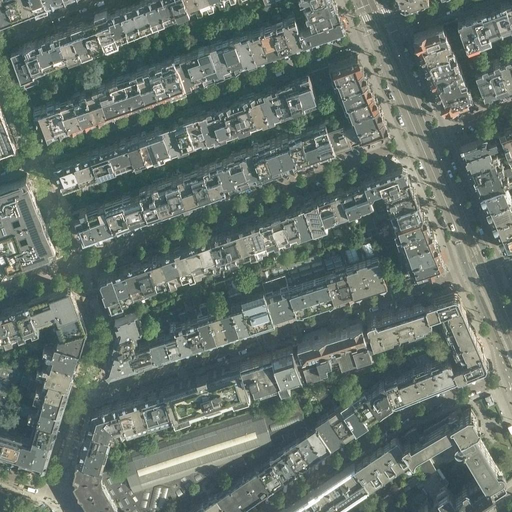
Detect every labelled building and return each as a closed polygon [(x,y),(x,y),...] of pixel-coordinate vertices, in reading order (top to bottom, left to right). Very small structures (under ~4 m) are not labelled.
[(12,16),(6,0),(0,0),(0,18),(1,21),(12,16)] [(24,12),(18,0),(6,0),(12,16),(24,12)] [(35,7),(32,0),(18,0),(24,12),(35,7)] [(154,23),(145,0),(137,0),(132,2),(142,27),(154,23)] [(166,18),(159,0),(145,0),(154,23),(166,18)] [(178,14),(172,0),(159,0),(166,18),(178,14)] [(190,8),(186,0),(172,0),(178,14),(190,9),(190,8)] [(203,9),(199,0),(186,0),(190,8),(195,6),(197,11),(203,9)] [(213,5),(211,0),(199,0),(203,9),(213,5)] [(337,4),(336,3),(336,4),(334,0),(314,0),(307,3),(309,9),(306,10),(308,15),(312,14),(337,4)] [(511,34),(511,20),(505,1),(493,5),(502,30),(509,27),(511,35),(511,34)] [(142,27),(132,2),(120,7),(129,32),(142,27)] [(341,16),(341,15),(337,4),(312,14),(314,20),(312,21),(314,26),(341,16)] [(502,30),(493,5),(481,10),(491,38),(492,42),(497,40),(494,32),(502,30)] [(129,32),(120,7),(108,11),(117,36),(129,32)] [(491,38),(481,10),(469,14),(479,42),(491,38)] [(117,36),(108,11),(95,16),(104,40),(105,40),(107,45),(112,43),(110,38),(117,36)] [(479,42),(469,14),(458,18),(468,46),(479,42)] [(104,40),(95,16),(83,21),(92,45),(94,50),(100,48),(98,43),(104,40)] [(303,42),(343,28),(346,27),(345,25),(341,16),(314,26),(306,29),(304,27),(298,29),(303,42)] [(298,29),(295,20),(295,19),(290,21),(289,18),(282,20),(283,23),(291,46),(303,42),(298,29)] [(92,45),(83,21),(71,26),(80,49),(82,54),(88,52),(86,47),(92,45)] [(291,46),(283,23),(278,26),(277,22),(271,25),(272,28),(280,50),(291,46)] [(448,36),(443,24),(438,25),(414,34),(419,46),(448,36)] [(80,49),(71,26),(59,30),(68,56),(70,59),(75,57),(73,52),(80,49)] [(280,50),(272,28),(266,30),(265,27),(259,29),(260,32),(268,55),(280,50)] [(68,56),(59,30),(47,35),(57,60),(68,56)] [(256,59),(247,33),(247,31),(234,35),(244,63),(256,59)] [(268,55),(260,32),(255,34),(254,31),(247,33),(256,59),(268,55)] [(57,60),(47,35),(35,39),(45,65),(57,60)] [(244,63),(234,35),(222,40),(232,68),(244,63)] [(448,50),(446,43),(450,42),(448,36),(419,46),(424,58),(448,50)] [(45,65),(35,39),(24,44),(34,69),(45,65)] [(232,68),(222,40),(210,44),(220,72),(232,68)] [(34,69),(24,44),(11,49),(25,86),(39,81),(34,69)] [(137,53),(149,48),(148,44),(135,49),(137,53)] [(220,72),(210,44),(198,48),(208,76),(220,72)] [(208,76),(198,48),(186,52),(196,80),(208,76)] [(458,61),(455,55),(451,56),(448,50),(424,58),(430,71),(458,61)] [(196,80),(186,52),(174,56),(185,85),(196,80)] [(333,78),(362,66),(363,66),(358,54),(332,63),(333,63),(319,68),(324,81),(333,78)] [(511,83),(511,58),(511,57),(511,55),(505,57),(506,59),(500,62),(508,85),(511,83)] [(185,85),(174,56),(169,58),(170,62),(163,65),(172,89),(185,85)] [(508,85),(500,62),(499,59),(494,61),(495,63),(488,66),(497,89),(508,85)] [(172,89),(163,65),(162,61),(149,65),(150,69),(159,94),(172,89)] [(459,75),(456,68),(460,67),(458,61),(430,71),(435,83),(459,75)] [(497,89),(488,66),(487,63),(482,65),(483,67),(476,70),(485,93),(497,89)] [(159,94),(150,69),(149,65),(143,68),(144,71),(138,74),(146,98),(159,94)] [(368,79),(362,66),(333,78),(335,84),(336,84),(338,90),(368,79)] [(324,81),(319,68),(308,72),(313,86),(324,81)] [(146,98),(138,74),(136,70),(130,72),(132,76),(125,78),(134,103),(146,98)] [(318,100),(313,86),(308,72),(296,76),(306,104),(318,100)] [(468,85),(466,79),(461,81),(459,75),(435,83),(440,96),(468,85)] [(306,104),(296,76),(283,81),(293,109),(306,104)] [(134,103),(125,78),(118,81),(116,77),(111,79),(121,108),(134,103)] [(121,108),(111,79),(105,81),(106,85),(99,88),(108,112),(121,108)] [(368,79),(338,90),(342,102),(343,102),(373,91),(368,79)] [(293,109),(283,81),(271,85),(280,113),(293,109)] [(108,112),(99,88),(98,84),(84,89),(95,117),(108,112)] [(280,113),(271,85),(260,89),(270,119),(281,115),(280,113)] [(473,98),(468,85),(440,96),(445,108),(469,99),(473,98)] [(44,95),(42,89),(28,94),(30,100),(44,95)] [(95,117),(84,89),(72,94),(82,121),(95,117)] [(270,119),(260,89),(247,94),(257,123),(270,119)] [(378,103),(373,91),(343,102),(348,115),(349,114),(378,103)] [(82,121),(72,94),(60,98),(70,126),(82,121)] [(257,123),(247,94),(235,98),(245,128),(257,123)] [(47,103),(44,95),(30,100),(33,107),(47,103)] [(70,126),(60,98),(47,103),(57,130),(70,126)] [(245,128),(235,98),(223,103),(233,132),(245,128)] [(57,130),(47,103),(33,107),(35,111),(44,135),(57,130)] [(233,132),(223,103),(211,107),(221,136),(233,132)] [(389,128),(384,115),(383,115),(379,103),(378,103),(349,114),(351,121),(346,123),(345,120),(328,127),(331,135),(336,147),(389,128)] [(0,151),(16,145),(2,109),(0,105),(0,104),(0,151)] [(221,136),(211,107),(199,111),(208,139),(209,140),(221,136)] [(208,139),(199,111),(186,116),(196,143),(208,139)] [(196,143),(186,116),(175,120),(184,147),(196,143)] [(184,147),(175,120),(162,124),(172,152),(184,147)] [(331,135),(328,127),(326,121),(313,125),(323,152),(336,147),(331,135)] [(172,152),(162,124),(150,129),(160,156),(172,152)] [(323,152),(313,125),(300,130),(310,157),(323,152)] [(511,125),(500,130),(504,141),(511,160),(511,159),(511,125)] [(160,156),(150,129),(139,133),(149,160),(160,156)] [(310,157),(300,130),(288,134),(298,161),(310,157)] [(464,155),(498,142),(498,143),(504,141),(500,130),(461,145),(464,155)] [(149,160),(139,133),(127,137),(135,160),(137,164),(142,163),(149,160)] [(298,161),(288,134),(288,133),(276,138),(286,165),(298,161)] [(135,160),(127,137),(108,144),(117,167),(135,160)] [(286,165),(276,138),(264,142),(274,170),(286,165)] [(274,170),(264,142),(252,146),(262,174),(274,170)] [(500,156),(498,150),(501,149),(498,143),(498,142),(464,155),(470,167),(495,158),(500,156)] [(117,167),(108,144),(90,150),(99,173),(117,167)] [(262,174),(252,146),(240,151),(250,178),(262,174)] [(99,173),(90,150),(73,157),(82,179),(83,182),(94,178),(93,175),(99,173)] [(250,178),(240,151),(228,155),(237,183),(250,178)] [(237,183),(228,155),(215,159),(216,160),(225,187),(237,183)] [(82,179),(73,157),(55,163),(65,189),(77,184),(76,181),(82,179)] [(500,171),(505,169),(503,163),(498,165),(495,158),(470,167),(475,180),(500,171)] [(225,187),(216,160),(203,165),(213,192),(225,187)] [(213,192),(203,165),(191,169),(200,196),(213,192)] [(384,185),(409,177),(409,176),(405,167),(402,166),(384,172),(384,173),(365,179),(371,194),(375,192),(376,190),(383,187),(384,185)] [(510,182),(508,176),(511,173),(511,170),(511,167),(505,169),(500,171),(475,180),(481,192),(510,182)] [(200,196),(191,169),(178,174),(187,201),(200,196)] [(47,226),(43,216),(39,205),(35,195),(35,194),(34,194),(31,185),(27,173),(14,178),(3,182),(2,183),(0,183),(0,267),(7,265),(7,266),(19,261),(30,257),(32,257),(32,256),(42,253),(43,252),(56,248),(51,236),(47,227),(47,226)] [(187,201),(178,174),(165,178),(174,205),(187,201)] [(413,188),(409,177),(384,185),(383,187),(385,191),(387,190),(390,197),(413,188)] [(174,205),(165,178),(152,183),(162,210),(174,205)] [(373,201),(371,194),(365,179),(353,184),(361,208),(367,206),(366,204),(373,201)] [(509,197),(506,189),(511,186),(511,181),(481,192),(487,207),(509,197)] [(162,210),(152,183),(139,188),(141,193),(148,215),(162,210)] [(361,208),(353,184),(341,188),(348,210),(355,208),(356,211),(361,208)] [(348,210),(341,188),(329,192),(338,217),(343,215),(342,212),(348,210)] [(413,188),(390,197),(387,197),(389,204),(391,203),(393,208),(418,199),(414,188),(413,188)] [(338,217),(329,192),(318,197),(325,219),(331,216),(332,219),(338,217)] [(148,215),(141,193),(137,194),(131,197),(130,193),(122,196),(123,199),(131,221),(148,215)] [(131,221),(123,199),(118,201),(116,196),(111,198),(112,200),(104,203),(104,204),(113,227),(131,221)] [(492,220),(511,212),(511,196),(509,197),(487,207),(492,220)] [(325,219),(318,197),(304,202),(312,226),(320,224),(321,227),(327,224),(325,219)] [(423,210),(418,199),(393,208),(395,213),(393,214),(395,221),(423,211),(423,210)] [(312,226),(304,202),(293,206),(301,230),(312,226)] [(113,227),(104,204),(100,205),(99,203),(89,207),(98,233),(113,227)] [(98,233),(89,207),(88,204),(73,210),(84,238),(98,233)] [(301,230),(293,206),(282,210),(290,234),(301,230)] [(290,234),(282,210),(270,214),(279,240),(286,237),(285,236),(290,234)] [(423,211),(395,221),(393,222),(396,229),(394,229),(396,235),(428,224),(423,211)] [(511,212),(492,220),(499,235),(511,229),(511,212)] [(284,254),(279,240),(270,214),(259,218),(268,244),(272,257),(284,254)] [(268,244),(259,218),(247,222),(258,254),(264,252),(262,247),(268,244)] [(258,254),(247,222),(235,226),(243,253),(250,251),(252,256),(258,254)] [(434,237),(430,228),(428,224),(396,235),(398,243),(402,242),(404,247),(434,237)] [(243,253),(235,226),(222,231),(233,263),(239,261),(237,255),(243,253)] [(511,246),(511,229),(499,235),(503,246),(503,248),(506,249),(507,248),(511,246)] [(233,263),(222,231),(210,235),(219,262),(226,260),(227,265),(233,263)] [(219,262),(210,235),(198,239),(207,266),(214,264),(215,269),(221,267),(219,262)] [(387,282),(378,255),(372,235),(340,247),(355,293),(387,282)] [(440,250),(434,237),(404,247),(406,255),(405,255),(407,261),(440,250)] [(207,266),(198,239),(186,244),(197,276),(203,274),(201,268),(207,266)] [(355,293),(340,247),(337,241),(320,247),(318,247),(320,253),(335,299),(355,293)] [(320,247),(318,242),(307,246),(309,250),(318,247),(320,247)] [(197,276),(186,244),(186,243),(173,248),(182,275),(189,273),(191,278),(197,276)] [(309,250),(307,246),(306,244),(299,247),(301,253),(309,250)] [(182,275),(173,248),(162,252),(173,285),(179,282),(177,277),(182,275)] [(297,254),(296,250),(284,254),(286,258),(297,254)] [(445,265),(446,262),(445,261),(440,250),(407,261),(409,268),(403,270),(405,277),(443,265),(445,265)] [(173,285),(162,252),(149,257),(158,284),(165,281),(167,287),(173,285)] [(335,299),(320,253),(288,264),(294,285),(290,287),(298,311),(335,299)] [(158,284),(149,257),(137,261),(148,293),(154,291),(152,287),(159,284),(158,284)] [(148,293),(137,261),(124,265),(134,293),(141,291),(142,295),(148,293)] [(298,311),(290,287),(294,285),(288,264),(287,262),(270,268),(269,264),(258,268),(260,274),(275,319),(298,311)] [(134,293),(124,265),(112,270),(123,300),(129,297),(129,295),(134,293)] [(123,300),(112,270),(101,274),(99,278),(102,287),(103,287),(106,296),(110,306),(115,317),(126,313),(124,309),(121,300),(123,300)] [(275,319),(260,274),(236,281),(236,283),(239,292),(250,327),(275,319)] [(236,281),(234,276),(223,279),(225,287),(236,283),(236,281)] [(86,327),(71,288),(68,286),(30,300),(40,329),(52,325),(57,337),(86,327)] [(250,327),(239,292),(228,296),(231,306),(239,330),(250,327)] [(441,308),(461,300),(458,293),(455,292),(424,302),(429,314),(441,309),(441,308)] [(178,300),(177,295),(165,299),(167,304),(178,300)] [(40,329),(30,300),(16,305),(27,333),(32,331),(35,333),(37,337),(43,335),(40,329)] [(469,318),(461,300),(441,308),(441,309),(429,314),(431,320),(436,318),(435,315),(439,313),(442,314),(447,327),(469,318)] [(430,324),(431,320),(429,314),(424,302),(409,307),(416,329),(419,338),(424,337),(423,332),(421,332),(419,329),(420,327),(430,324)] [(216,338),(208,313),(205,304),(199,306),(202,315),(197,317),(205,341),(216,338)] [(27,333),(16,305),(3,309),(13,338),(20,335),(22,337),(24,341),(29,340),(27,333)] [(239,330),(231,306),(220,310),(227,334),(239,330)] [(416,329),(409,307),(393,312),(399,334),(403,344),(408,342),(406,337),(404,337),(403,335),(404,333),(416,329)] [(13,338),(3,309),(0,310),(0,342),(6,340),(9,342),(11,346),(15,344),(13,338)] [(140,328),(137,319),(140,317),(138,309),(131,311),(126,313),(115,317),(118,326),(115,337),(137,330),(139,329),(140,328)] [(227,334),(220,310),(208,313),(216,338),(227,334)] [(205,341),(197,317),(191,319),(188,311),(183,313),(193,345),(205,341)] [(399,334),(393,312),(377,317),(384,339),(387,349),(392,347),(390,342),(388,343),(387,340),(388,338),(399,334)] [(193,345),(183,313),(178,314),(181,323),(174,325),(182,349),(193,345)] [(384,339),(377,317),(368,320),(370,326),(372,333),(373,338),(374,342),(384,339)] [(476,336),(469,318),(447,327),(453,340),(452,343),(450,344),(449,342),(443,344),(445,349),(455,345),(476,336)] [(374,359),(370,346),(372,346),(374,353),(377,352),(374,342),(373,338),(368,339),(366,335),(372,333),(370,326),(364,328),(362,322),(292,344),(296,357),(302,356),(303,361),(298,362),(303,376),(305,375),(303,368),(306,367),(308,374),(323,369),(322,366),(327,364),(324,355),(330,354),(334,366),(355,359),(357,364),(374,359)] [(182,349),(174,325),(173,323),(168,324),(170,330),(172,331),(164,334),(170,353),(182,349)] [(80,348),(86,328),(86,327),(57,337),(53,338),(52,339),(55,340),(80,348)] [(131,344),(135,342),(134,339),(139,337),(137,330),(115,337),(109,356),(132,348),(131,344)] [(110,372),(170,353),(164,334),(149,339),(150,342),(139,346),(139,347),(135,348),(133,352),(132,348),(109,356),(105,367),(105,368),(110,372)] [(483,352),(478,340),(476,336),(455,345),(461,358),(460,360),(457,361),(456,359),(452,361),(454,366),(483,352)] [(74,366),(80,348),(55,340),(53,346),(44,343),(43,349),(45,350),(44,353),(48,354),(49,353),(53,354),(51,359),(74,366)] [(304,381),(303,376),(298,362),(296,357),(292,344),(273,351),(282,378),(278,380),(279,384),(281,390),(291,387),(290,385),(304,381)] [(454,366),(452,361),(451,358),(448,357),(443,359),(442,357),(436,360),(434,359),(433,356),(435,356),(433,350),(427,352),(431,362),(440,384),(458,376),(454,366)] [(282,378),(273,351),(240,361),(250,390),(260,387),(261,390),(279,384),(278,380),(282,378)] [(486,365),(487,362),(483,352),(454,366),(458,376),(486,365)] [(440,384),(431,362),(419,367),(416,366),(415,363),(417,363),(415,357),(410,359),(414,369),(422,391),(440,384)] [(69,384),(74,366),(51,359),(49,365),(46,364),(47,363),(42,362),(41,365),(38,364),(37,370),(45,372),(44,376),(69,384)] [(175,417),(251,392),(250,390),(240,361),(164,386),(173,413),(174,415),(175,417)] [(18,380),(21,369),(2,364),(0,364),(0,379),(3,380),(6,378),(17,381),(18,380)] [(422,391),(414,369),(401,374),(399,373),(398,371),(400,370),(398,364),(393,366),(396,375),(405,398),(422,391)] [(69,384),(44,376),(39,375),(37,380),(26,376),(25,381),(23,385),(28,387),(65,398),(69,384)] [(405,398),(396,375),(386,380),(393,403),(405,398)] [(11,403),(17,383),(17,381),(6,378),(3,380),(0,391),(0,406),(10,409),(11,403)] [(393,403),(387,382),(384,379),(365,392),(379,412),(393,403)] [(173,413),(164,386),(153,390),(163,419),(174,415),(173,413)] [(61,411),(65,398),(28,387),(26,394),(42,399),(41,405),(61,411)] [(317,401),(329,393),(326,388),(311,393),(317,401)] [(365,392),(365,391),(363,388),(357,392),(360,396),(353,400),(367,420),(379,412),(365,392)] [(163,419),(153,390),(142,393),(151,423),(163,419)] [(338,398),(333,390),(329,393),(334,400),(338,398)] [(151,423),(142,393),(130,397),(140,426),(151,423)] [(494,403),(490,395),(485,397),(488,405),(494,403)] [(219,468),(233,458),(234,458),(282,444),(299,439),(309,432),(321,451),(330,445),(314,421),(297,396),(246,412),(212,424),(123,452),(129,481),(133,487),(128,489),(136,503),(121,511),(153,511),(192,486),(205,477),(219,468)] [(140,426),(130,397),(118,401),(128,428),(128,430),(140,426)] [(367,420),(353,400),(346,405),(344,401),(338,405),(354,429),(367,420)] [(128,428),(118,401),(102,406),(103,412),(116,425),(122,424),(124,429),(128,428)] [(57,424),(61,411),(41,405),(39,410),(23,405),(21,413),(38,418),(57,424)] [(354,429),(338,405),(332,409),(334,413),(328,417),(342,437),(354,429)] [(116,425),(103,412),(102,406),(93,409),(88,427),(109,434),(109,435),(114,437),(115,433),(111,431),(112,428),(114,429),(116,425)] [(505,484),(506,483),(506,481),(505,480),(480,438),(477,433),(474,427),(480,424),(481,424),(481,423),(481,422),(481,421),(480,421),(479,421),(478,421),(477,418),(470,407),(462,412),(461,409),(460,407),(459,408),(455,410),(453,411),(452,412),(450,413),(449,414),(449,415),(419,433),(416,427),(414,428),(410,429),(410,428),(409,428),(410,430),(407,432),(405,433),(406,434),(407,436),(400,440),(399,438),(398,438),(410,456),(412,459),(420,455),(422,457),(427,455),(431,451),(430,449),(433,448),(433,447),(454,435),(456,438),(454,439),(454,442),(457,447),(460,447),(462,445),(464,448),(481,475),(481,478),(468,487),(465,486),(463,487),(463,490),(454,496),(463,508),(464,511),(466,510),(469,508),(505,484)] [(342,437),(328,417),(324,412),(318,416),(319,418),(314,421),(330,445),(342,437)] [(53,440),(57,424),(38,418),(33,434),(53,440)] [(106,443),(109,435),(109,434),(88,427),(83,442),(108,450),(109,445),(106,443)] [(0,451),(15,456),(21,437),(5,432),(0,450),(0,451)] [(321,451),(309,432),(299,439),(312,458),(321,451)] [(45,465),(53,440),(33,434),(32,438),(37,440),(30,461),(45,465)] [(410,456),(398,438),(397,436),(383,445),(396,465),(398,468),(406,462),(404,460),(410,456)] [(30,461),(37,440),(32,438),(31,440),(21,437),(15,456),(30,461)] [(312,458),(299,439),(282,444),(285,448),(272,457),(285,476),(312,458)] [(99,465),(103,454),(106,455),(108,450),(83,442),(78,459),(99,465)] [(396,465),(383,445),(369,455),(382,474),(384,477),(391,473),(389,470),(396,465)] [(128,489),(133,487),(129,481),(123,452),(122,451),(116,470),(99,465),(78,459),(73,475),(74,482),(82,496),(91,511),(121,511),(136,503),(128,489)] [(382,474),(369,455),(356,464),(369,484),(370,485),(377,481),(375,479),(382,474)] [(285,476),(272,457),(244,476),(257,494),(285,476)] [(224,475),(238,466),(233,458),(219,468),(224,475)] [(369,484),(356,464),(327,483),(340,503),(351,496),(353,496),(357,494),(357,492),(369,484)] [(454,496),(437,470),(425,478),(422,473),(412,480),(415,485),(418,483),(420,487),(423,485),(426,490),(429,488),(439,502),(434,505),(429,497),(425,499),(427,502),(425,503),(424,503),(422,504),(423,505),(419,507),(422,511),(407,511),(405,509),(400,511),(457,511),(463,508),(454,496)] [(231,511),(257,494),(244,476),(217,494),(229,511),(231,511)] [(203,486),(208,482),(205,477),(192,486),(194,490),(200,485),(203,486)] [(340,503),(327,483),(317,489),(298,503),(304,511),(328,511),(340,503)] [(398,497),(407,490),(403,485),(394,492),(398,497)] [(387,504),(398,497),(394,492),(383,499),(387,504)] [(229,511),(217,494),(190,511),(229,511)] [(304,511),(298,503),(284,511),(304,511)]
